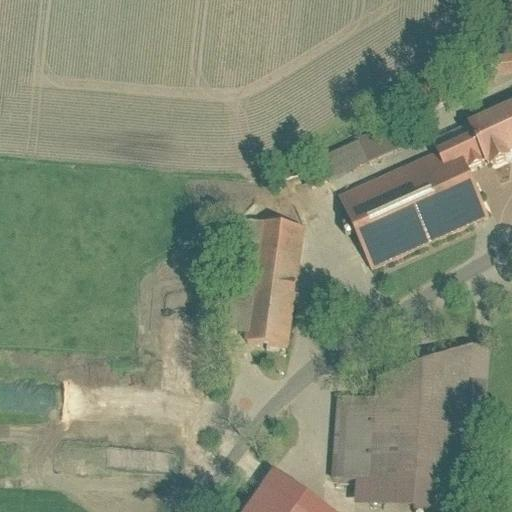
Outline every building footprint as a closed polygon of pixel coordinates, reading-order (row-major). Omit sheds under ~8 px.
[(492,78),(511,77),(511,57),(492,57),(492,78)] [(453,104),(440,80),(421,90),(433,114),(453,104)] [(484,134),(356,193),(388,262),(498,211),(482,175),(511,160),(511,105),(478,121),(484,134)] [(376,138),(322,162),(331,183),(346,177),(340,164),(355,158),(359,166),(383,155),(376,138)] [(283,220),(266,341),(310,347),(328,226),(283,220)] [(467,362),(373,358),(370,415),(336,414),(331,491),(457,499),(467,362)] [(337,511),(277,472),(251,511),(337,511)]
